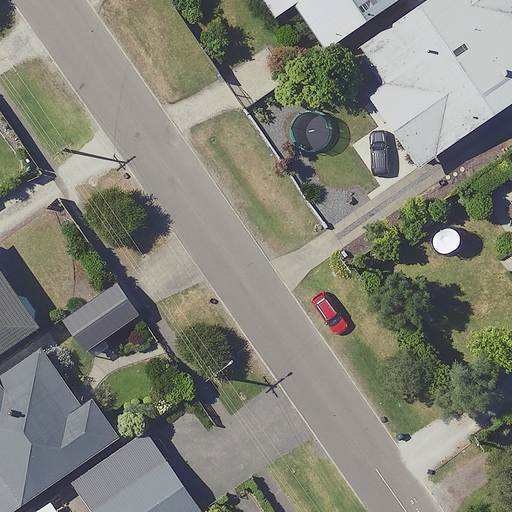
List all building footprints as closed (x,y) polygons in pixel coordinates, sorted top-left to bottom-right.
[(264,0),(278,19),(299,5),(330,51),(406,0),(264,0)] [(511,15),(511,0),(435,0),(363,50),(388,86),(372,97),(422,170),(511,107),(511,16),(511,15)] [(505,261),(470,210),(420,244),(455,295),(505,261)] [(0,356),(40,329),(0,271),(0,356)] [(142,321),(119,288),(70,321),(92,354),(142,321)] [(85,409),(44,351),(0,382),(0,511),(15,511),(119,438),(94,403),(85,409)] [(204,511),(152,434),(78,483),(97,511),(204,511)] [(86,511),(73,493),(46,511),(86,511)]
